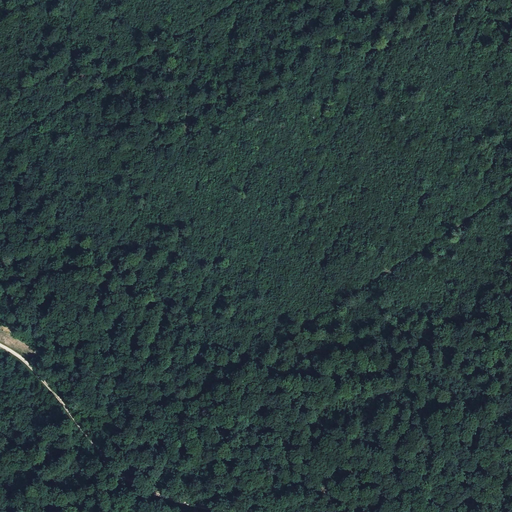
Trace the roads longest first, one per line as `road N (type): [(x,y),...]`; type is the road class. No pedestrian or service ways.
road 1 (track): [(0,344),(31,366),(106,457)]
road 2 (track): [(106,457),(149,493),(227,511)]
